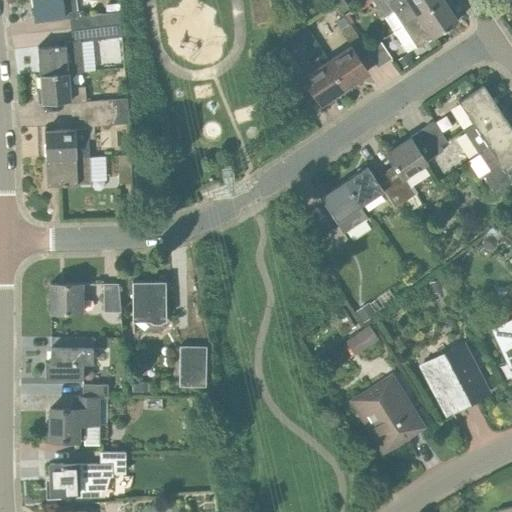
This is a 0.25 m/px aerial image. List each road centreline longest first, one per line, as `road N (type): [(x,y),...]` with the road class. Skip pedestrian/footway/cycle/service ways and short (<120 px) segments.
road 1 (residential): [(0,247),(147,242),(218,214),(492,35)]
road 2 (residential): [(4,511),(0,247)]
road 3 (tertiary): [(395,511),(511,444)]
